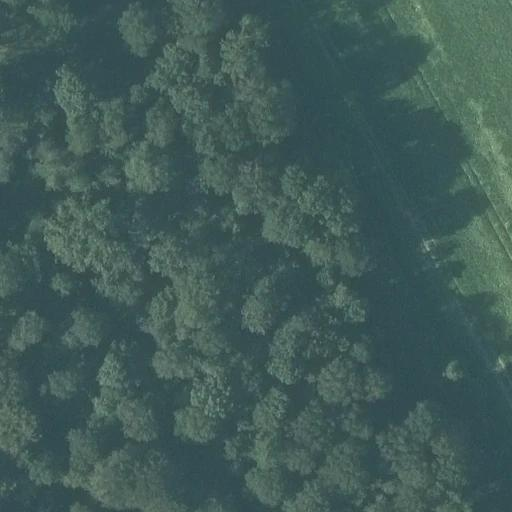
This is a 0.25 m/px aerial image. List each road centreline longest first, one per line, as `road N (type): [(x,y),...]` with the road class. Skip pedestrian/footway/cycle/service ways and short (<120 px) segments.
road 1 (track): [(236,0),(503,511)]
road 2 (track): [(0,49),(76,29),(133,0)]
